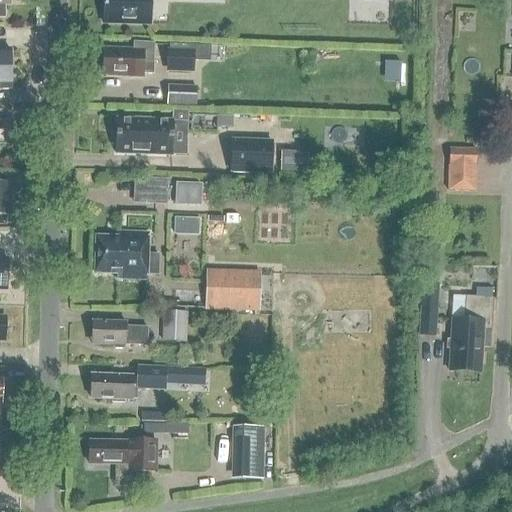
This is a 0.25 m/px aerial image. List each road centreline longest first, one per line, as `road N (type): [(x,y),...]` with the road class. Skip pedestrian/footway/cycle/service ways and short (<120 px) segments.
road 1 (residential): [(43,511),(57,0)]
road 2 (unclassified): [(395,511),(511,456)]
